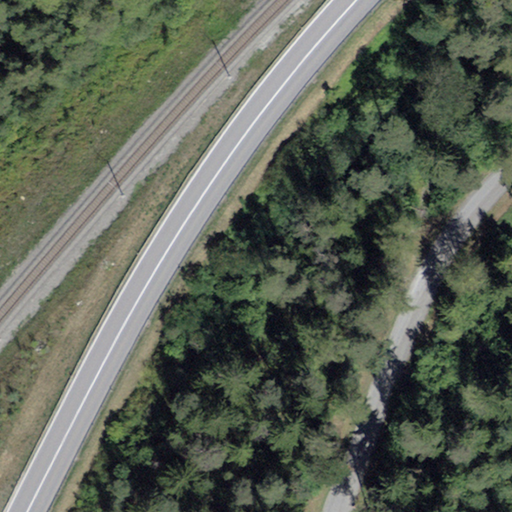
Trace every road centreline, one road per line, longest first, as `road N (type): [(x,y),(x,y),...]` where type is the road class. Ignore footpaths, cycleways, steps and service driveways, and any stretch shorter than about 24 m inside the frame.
road 1 (secondary): [(26,511),(181,227),(278,91),(359,0)]
road 2 (unclassified): [(336,511),(419,300),(465,224),(511,171)]
